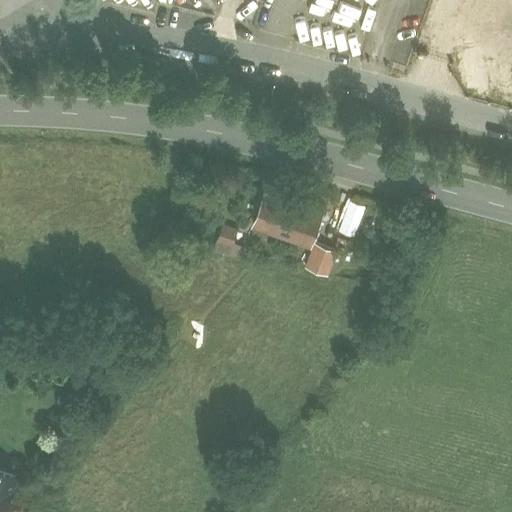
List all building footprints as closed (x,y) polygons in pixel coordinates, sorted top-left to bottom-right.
[(466,86),(495,88),(496,65),(467,64),(466,86)] [(267,186),(253,224),(313,245),(314,242),(326,207),(267,186)] [(349,198),(337,229),(354,235),(366,205),(349,198)] [(217,238),(232,244),(239,228),(224,222),(217,238)] [(338,250),(314,242),(313,245),(304,265),(329,274),(338,250)] [(0,511),(4,511),(19,471),(0,464),(0,511)]
